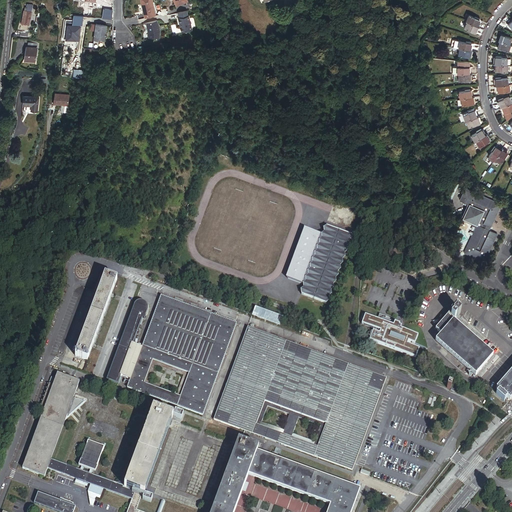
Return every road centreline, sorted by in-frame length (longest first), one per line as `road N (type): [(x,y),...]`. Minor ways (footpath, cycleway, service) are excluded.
road 1 (residential): [(0,481),(74,276)]
road 2 (residential): [(511,139),(488,111),(482,61),(493,21),(511,2)]
